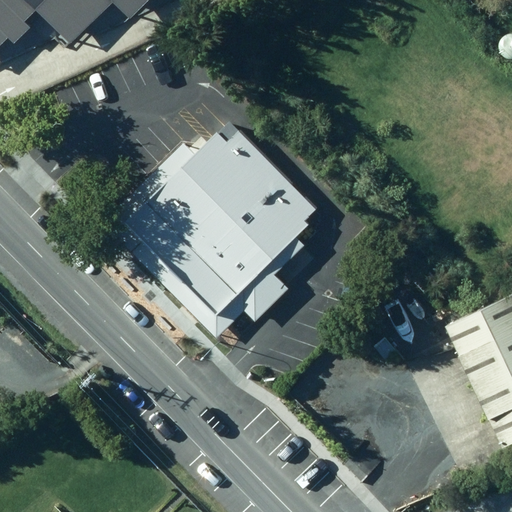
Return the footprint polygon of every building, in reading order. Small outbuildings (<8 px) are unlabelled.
[(0,0),(0,53),(47,7),(80,41),(121,0),(123,0),(139,17),(155,0),(0,0)] [(185,51),(197,64),(205,56),(192,43),(185,51)] [(203,69),(208,80),(218,76),(213,65),(203,69)] [(190,142),(109,222),(223,337),(251,309),(262,320),(296,287),(283,273),(313,244),(304,234),(316,223),(313,220),(325,207),(236,117),(200,152),(190,142)] [(511,295),(454,323),(511,446),(511,295)]
